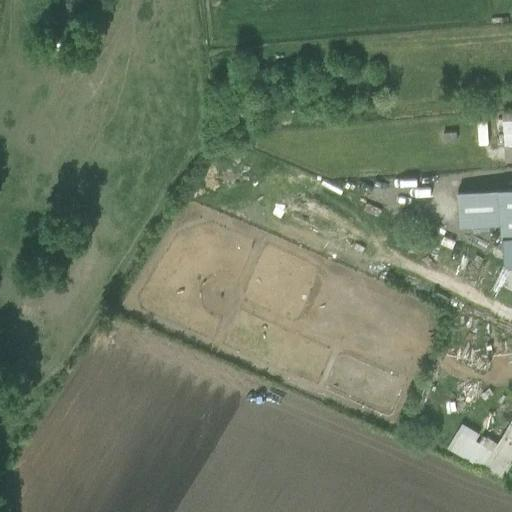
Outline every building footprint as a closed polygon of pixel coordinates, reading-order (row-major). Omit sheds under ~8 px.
[(333,76),(346,72),(342,59),(329,64),(333,76)] [(310,86),(322,84),(319,66),(306,68),(310,86)] [(511,111),(501,113),(505,160),(511,159),(511,111)] [(511,185),(457,189),(459,223),(499,220),(504,258),(511,262),(511,185)] [(511,267),(501,263),(491,284),(500,288),(499,290),(511,295),(511,267)] [(511,416),(481,467),(505,481),(511,469),(511,416)]
